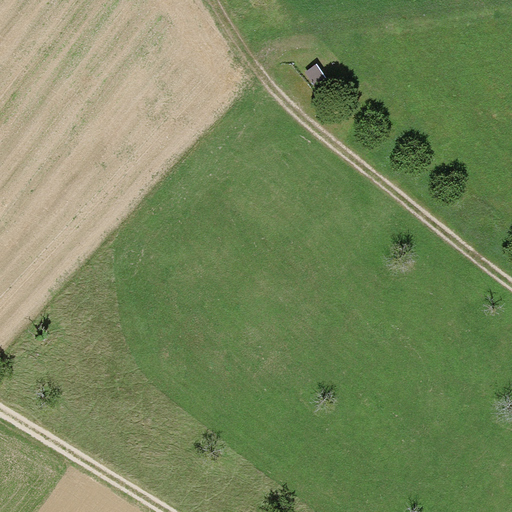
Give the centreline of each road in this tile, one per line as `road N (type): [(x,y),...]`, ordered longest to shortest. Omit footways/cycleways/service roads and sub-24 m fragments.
road 1 (track): [(511,289),(294,117),(208,0)]
road 2 (track): [(163,511),(0,412)]
